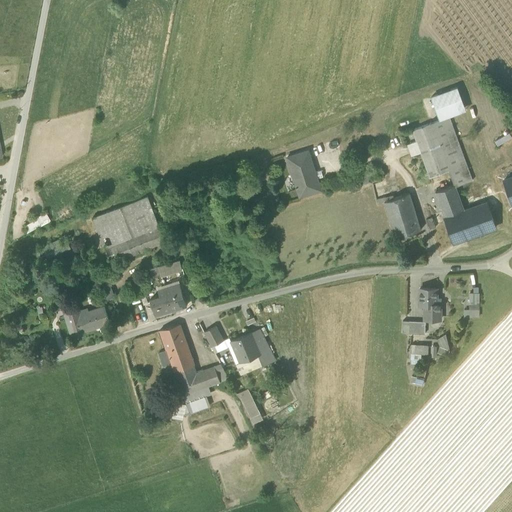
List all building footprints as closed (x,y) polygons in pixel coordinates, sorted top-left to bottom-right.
[(431,97),(439,119),(449,116),(466,110),(457,87),(431,97)] [(449,170),(454,185),(454,184),(455,186),(468,182),(468,181),(472,180),(449,116),(439,119),(431,122),(449,170)] [(421,151),(430,177),(449,170),(431,122),(414,129),(413,129),(417,141),(411,143),(415,153),(421,151)] [(511,137),(509,132),(494,141),(497,146),(511,137)] [(287,157),(300,196),(321,190),(308,150),(287,157)] [(358,175),(361,184),(371,181),(370,177),(374,176),(372,170),(358,175)] [(463,209),(455,186),(454,184),(454,185),(435,191),(445,216),(463,209)] [(409,193),(386,201),(384,202),(391,223),(416,214),(409,193)] [(92,218),(104,249),(159,227),(147,196),(92,218)] [(486,201),(463,209),(445,216),(445,218),(487,203),(486,201)] [(445,218),(454,242),(495,227),(487,203),(445,218)] [(46,212),(23,224),(27,232),(50,221),(46,212)] [(391,223),(396,239),(421,230),(416,214),(391,223)] [(104,249),(110,263),(164,242),(159,227),(104,249)] [(26,254),(32,266),(70,249),(64,237),(26,254)] [(158,267),(161,276),(182,269),(179,261),(158,267)] [(94,278),(97,287),(99,287),(109,283),(116,280),(112,270),(94,278)] [(99,287),(104,301),(114,297),(109,283),(99,287)] [(180,284),(165,289),(172,310),(187,306),(180,284)] [(155,316),(172,310),(165,289),(158,291),(159,297),(150,300),(155,316)] [(425,305),(436,305),(436,304),(436,289),(420,289),(420,305),(425,305)] [(469,292),(469,301),(479,301),(479,293),(469,292)] [(479,301),(469,301),(469,309),(473,309),(472,317),(479,318),(479,301)] [(424,320),(440,320),(441,304),(436,304),(436,305),(425,305),(424,320)] [(85,333),(84,331),(79,315),(78,312),(76,305),(62,309),(71,338),(85,333)] [(87,312),(79,315),(84,331),(109,323),(104,307),(87,312)] [(469,309),(464,309),(463,317),(472,317),(473,309),(469,309)] [(110,317),(113,328),(120,325),(117,315),(110,317)] [(409,333),(425,334),(425,321),(409,321),(409,333)] [(160,331),(166,349),(186,344),(179,325),(160,331)] [(204,332),(212,347),(215,345),(223,341),(216,326),(204,332)] [(258,355),(263,366),(275,360),(270,350),(259,329),(230,341),(232,346),(240,363),(258,355)] [(437,340),(440,347),(450,351),(446,334),(437,340)] [(229,338),(223,341),(215,345),(218,352),(229,347),(232,346),(230,341),(229,338)] [(183,395),(201,389),(202,388),(196,372),(186,344),(166,349),(166,350),(171,364),(174,372),(174,371),(183,395)] [(411,344),(410,354),(422,355),(428,355),(428,346),(411,344)] [(240,363),(232,346),(229,347),(236,364),(240,363)] [(450,351),(440,347),(437,353),(448,357),(450,351)] [(163,367),(171,364),(166,350),(158,353),(163,367)] [(422,355),(410,354),(410,365),(418,365),(418,361),(421,361),(422,355)] [(240,363),(236,364),(241,375),(263,366),(258,355),(240,363)] [(221,364),(202,371),(208,386),(228,379),(221,364)] [(417,369),(415,377),(424,378),(426,371),(417,369)] [(196,372),(202,388),(208,386),(202,371),(202,370),(196,372)] [(423,385),(424,378),(415,377),(412,376),(410,382),(423,385)] [(208,386),(202,388),(201,389),(203,395),(210,392),(208,386)] [(236,394),(249,417),(259,412),(246,388),(236,394)] [(185,401),(203,395),(201,389),(183,395),(185,401)] [(208,408),(203,395),(185,401),(186,405),(190,415),(208,408)] [(190,415),(186,405),(174,403),(171,420),(182,421),(183,417),(190,415)] [(263,419),(259,412),(249,417),(253,425),(263,419)]
